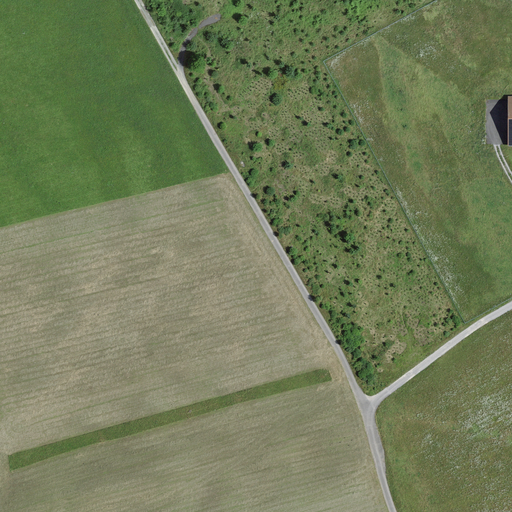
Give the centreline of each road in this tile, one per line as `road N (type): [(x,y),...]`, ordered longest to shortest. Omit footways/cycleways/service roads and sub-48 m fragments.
road 1 (track): [(219,15),(185,40),(177,69),(342,358),(393,511)]
road 2 (track): [(511,306),(365,412)]
